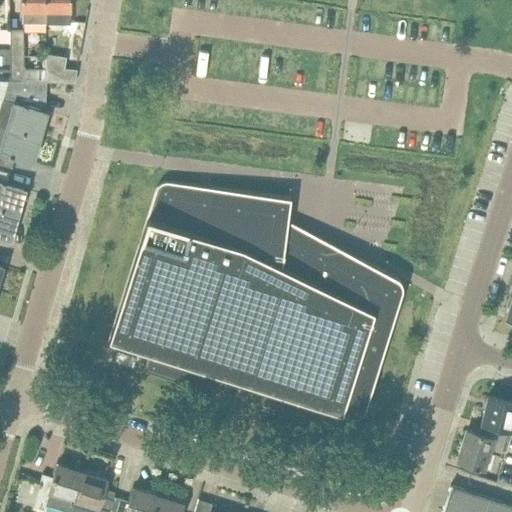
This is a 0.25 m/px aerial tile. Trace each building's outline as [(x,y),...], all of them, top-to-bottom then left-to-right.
[(46,22),(45,0),(20,0),(21,22),(46,22)] [(70,0),(45,0),(46,22),(71,22),(70,0)] [(10,28),(10,47),(10,80),(46,80),(46,68),(44,68),(22,67),(22,28),(10,28)] [(10,47),(0,47),(0,80),(10,80),(10,47)] [(46,57),(46,68),(46,80),(75,80),(77,68),(64,67),(66,56),(47,53),(46,57)] [(74,82),(75,80),(46,80),(10,80),(0,80),(0,124),(39,136),(46,110),(29,105),(37,81),(47,81),(47,80),(74,82)] [(0,163),(11,167),(14,157),(31,162),(39,136),(0,124),(0,163)] [(0,208),(17,213),(24,187),(7,182),(9,172),(0,169),(0,208)] [(155,190),(108,339),(149,352),(143,370),(217,393),(219,387),(223,375),(251,384),(264,388),(258,406),(303,420),(309,402),(351,415),(354,415),(357,414),(361,413),(363,410),(365,407),(401,290),(402,289),(402,286),(402,283),(401,281),(399,278),(397,276),(394,275),(359,257),(285,234),(287,219),(290,196),(209,186),(200,185),(168,180),(165,180),(162,181),(159,183),(157,185),(156,188),(155,190)] [(17,213),(0,208),(0,236),(9,239),(17,213)] [(117,350),(113,359),(132,365),(135,356),(117,350)] [(511,400),(488,395),(481,424),(497,427),(497,428),(503,430),(507,431),(508,429),(511,430),(511,423),(511,400)] [(467,428),(458,459),(463,461),(462,463),(477,467),(477,465),(483,467),(488,450),(500,454),(507,431),(503,430),(497,428),(494,437),(467,428)] [(32,505),(36,506),(44,508),(45,504),(69,511),(82,470),(57,462),(53,476),(42,473),(32,505)] [(107,478),(82,470),(69,511),(70,511),(110,511),(116,496),(102,492),(107,478)] [(511,511),(511,502),(450,484),(441,511),(511,511)] [(116,496),(110,511),(152,511),(158,494),(133,486),(129,500),(116,496)] [(179,511),(183,502),(158,494),(152,511),(179,511)]
